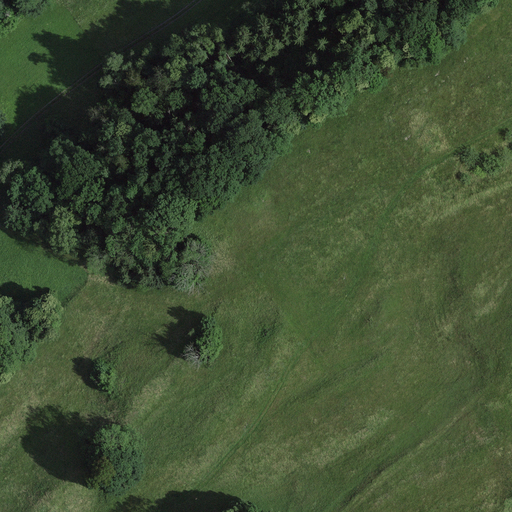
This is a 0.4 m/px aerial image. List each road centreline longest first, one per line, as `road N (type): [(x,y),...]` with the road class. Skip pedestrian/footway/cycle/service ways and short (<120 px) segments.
road 1 (track): [(511,115),(281,234)]
road 2 (track): [(199,0),(64,94),(0,154)]
